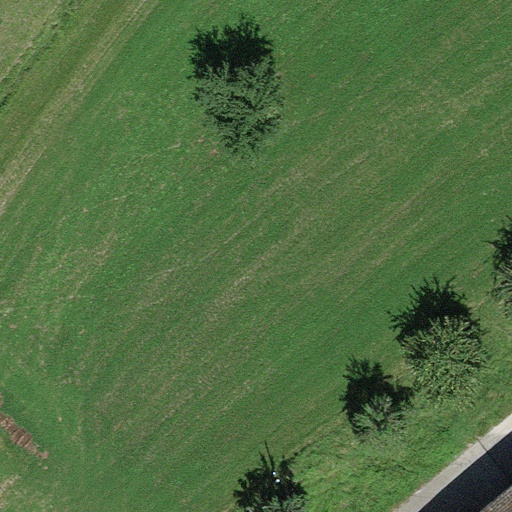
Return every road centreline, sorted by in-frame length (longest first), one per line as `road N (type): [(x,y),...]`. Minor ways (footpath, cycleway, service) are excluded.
road 1 (track): [(166,511),(213,481),(511,217)]
road 2 (track): [(0,451),(35,483),(128,511)]
